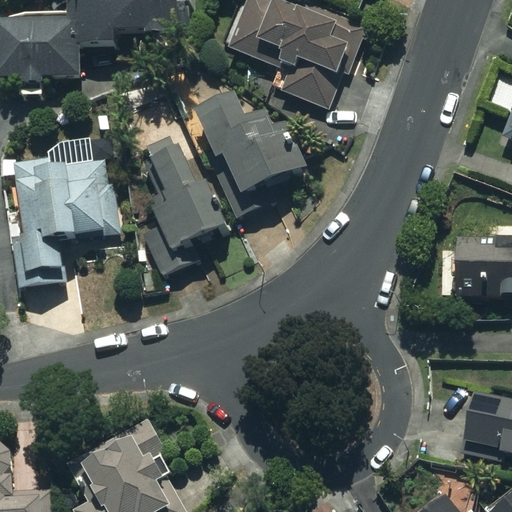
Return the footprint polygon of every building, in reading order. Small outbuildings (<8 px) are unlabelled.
[(77,25),(4,28),(6,85),(91,82),(90,52),(130,50),(130,40),(200,38),(198,0),(115,0),(116,4),(76,5),(77,25)] [(332,111),(341,88),(347,90),(367,38),(364,37),(368,29),(310,6),(307,14),(269,0),(255,0),(237,47),(299,71),(290,94),(332,111)] [(314,174),(290,124),(277,130),(270,115),(254,123),(242,99),(204,117),(227,166),(235,162),(255,202),(314,174)] [(112,181),(109,159),(97,160),(94,137),(60,142),(64,166),(57,167),(55,155),(22,163),(33,238),(18,240),(25,288),(57,283),(56,276),(74,274),(69,245),(127,236),(118,180),(112,181)] [(210,196),(192,154),(150,172),(162,200),(154,204),(165,232),(150,238),(169,282),(202,268),(195,253),(239,235),(221,192),(210,196)] [(511,243),(462,244),(462,302),(511,302),(511,243)] [(511,405),(484,400),(476,445),(511,451),(511,457),(511,458),(511,457),(511,405)] [(150,425),(117,445),(86,463),(89,468),(78,475),(94,501),(90,504),(75,511),(176,511),(177,511),(163,487),(174,480),(167,467),(173,463),(150,425)] [(0,511),(49,511),(50,492),(22,490),(22,481),(16,480),(18,479),(19,478),(20,476),(21,475),(21,473),(22,472),(22,470),(22,468),(23,466),(22,465),(22,463),(22,461),(21,460),(20,458),(19,456),(18,455),(17,454),(16,452),(15,451),(13,450),(11,450),(10,449),(8,449),(6,448),(5,448),(3,448),(1,448),(0,448),(0,511)] [(511,511),(511,501),(497,511),(462,511),(454,501),(452,503),(448,497),(430,511),(511,511)]
